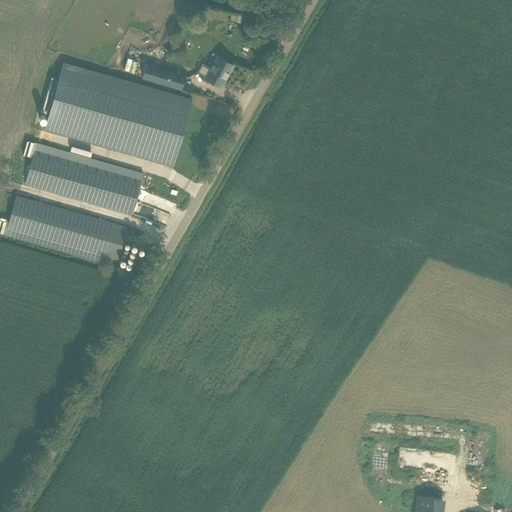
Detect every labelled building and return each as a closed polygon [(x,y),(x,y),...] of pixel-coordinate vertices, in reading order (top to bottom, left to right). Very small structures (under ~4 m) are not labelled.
[(235,14),(218,9),(214,21),(231,26),(235,14)] [(217,56),(210,68),(202,63),(196,73),(205,77),(221,87),(233,65),(217,56)] [(133,71),(135,58),(127,57),(125,70),(133,71)] [(40,112),(48,114),(44,130),(173,166),(192,100),(63,63),(58,79),(50,77),(40,112)] [(142,77),(181,88),(184,76),(146,64),(142,77)] [(34,150),(25,183),(131,214),(141,181),(34,150)] [(127,227),(17,195),(9,220),(0,218),(0,217),(0,233),(5,235),(7,228),(11,229),(118,260),(127,227)] [(440,511),(443,499),(415,495),(412,511),(440,511)]
